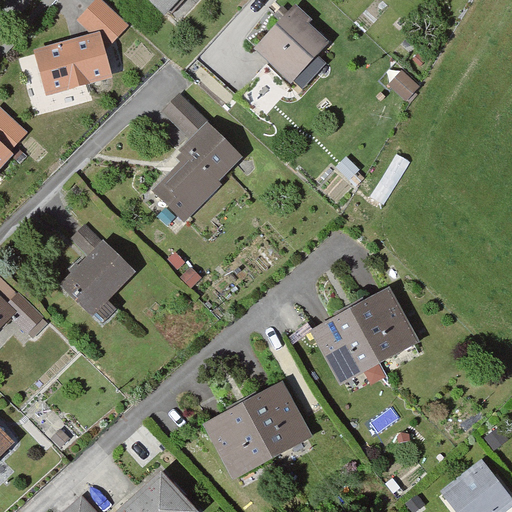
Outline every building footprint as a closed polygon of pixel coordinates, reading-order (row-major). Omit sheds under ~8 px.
[(85,34),(34,52),(48,99),(118,75),(108,45),(129,27),(99,0),(95,0),(74,21),(85,34)] [(188,0),(150,0),(173,18),(188,0)] [(329,43),(291,11),(256,52),(294,84),(329,43)] [(245,156),(182,95),(164,114),(187,136),(146,178),(186,217),(245,156)] [(0,159),(18,139),(0,123),(0,159)] [(142,258),(108,228),(67,273),(101,304),(142,258)] [(397,273),(314,318),(345,372),(422,322),(397,273)] [(0,334),(21,313),(0,292),(0,334)] [(312,434),(282,382),(204,426),(235,479),(312,434)] [(0,456),(12,446),(0,433),(0,456)] [(508,511),(511,509),(511,498),(483,463),(443,497),(455,511),(508,511)] [(118,511),(92,511),(81,500),(69,511),(198,511),(200,511),(160,471),(118,511)]
